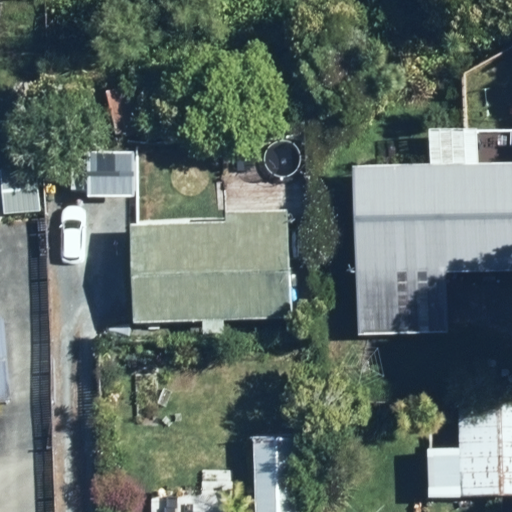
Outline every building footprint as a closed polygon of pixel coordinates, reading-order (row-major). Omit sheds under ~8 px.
[(511,160),(341,166),(344,275),(352,275),(354,332),(435,329),(434,273),(511,270),(511,160)] [(218,224),(121,226),(122,320),(281,318),(279,212),(218,213),(218,224)] [(294,511),(288,356),(164,361),(168,446),(249,442),(252,511),(294,511)] [(129,366),(130,418),(153,417),(152,366),(129,366)] [(511,403),(452,404),(452,497),(511,496),(511,403)] [(150,429),(142,447),(158,454),(165,435),(150,429)]
